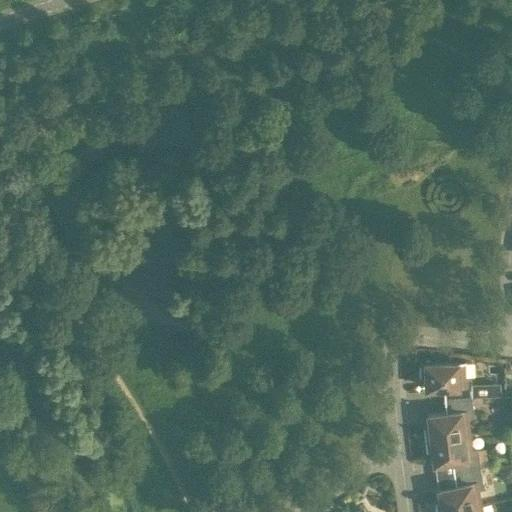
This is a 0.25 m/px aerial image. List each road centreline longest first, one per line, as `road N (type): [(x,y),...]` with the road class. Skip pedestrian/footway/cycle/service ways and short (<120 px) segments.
road 1 (residential): [(397,447),(398,340),(511,345)]
road 2 (residential): [(290,511),(397,447)]
